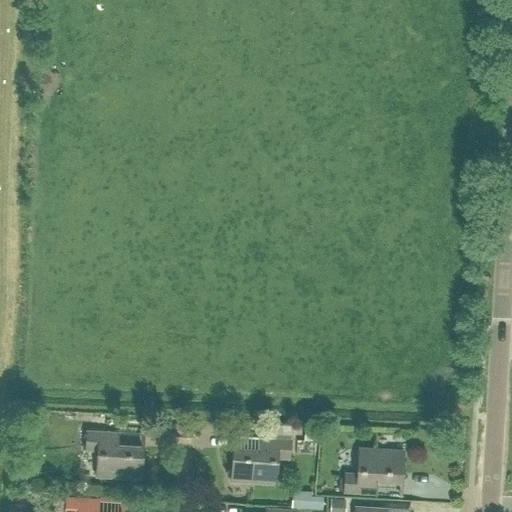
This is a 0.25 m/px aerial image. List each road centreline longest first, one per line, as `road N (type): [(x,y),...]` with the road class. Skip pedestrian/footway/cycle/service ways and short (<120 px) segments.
road 1 (tertiary): [(489,511),(501,331)]
road 2 (tertiary): [(501,331),(511,154)]
